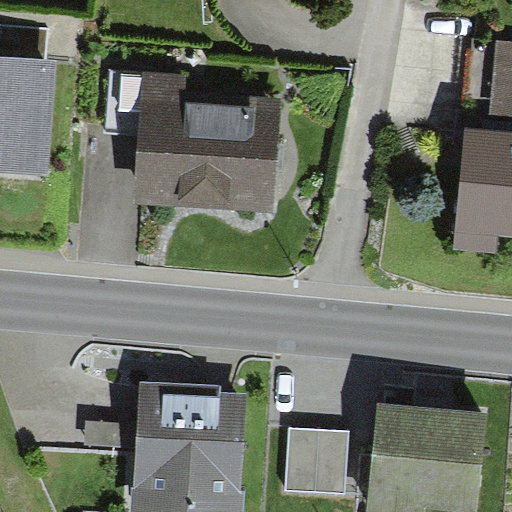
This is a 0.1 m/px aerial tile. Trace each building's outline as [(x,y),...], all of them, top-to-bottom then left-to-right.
[(511,34),(497,33),(490,107),(511,109),(511,34)] [(55,38),(0,35),(0,155),(50,158),(55,38)] [(205,67),(144,63),(135,194),(274,202),(281,92),(204,87),(205,67)] [(511,120),(465,116),(453,241),(496,245),(498,222),(511,223),(511,120)] [(478,500),(488,397),(379,386),(367,504),(425,510),(426,495),(478,500)] [(132,511),(244,511),(249,413),(137,408),(132,511)] [(350,426),(290,422),(286,485),(345,489),(350,426)]
